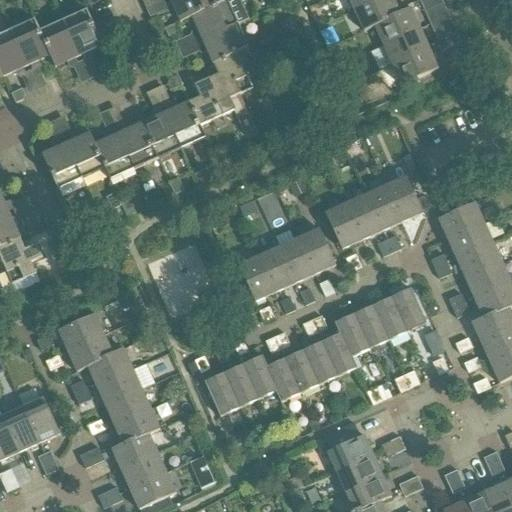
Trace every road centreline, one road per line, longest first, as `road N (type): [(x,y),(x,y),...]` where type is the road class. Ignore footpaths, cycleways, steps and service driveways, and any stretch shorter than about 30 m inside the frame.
road 1 (residential): [(459,373),(446,316),(415,255),(377,272),(365,292),(266,335),(249,329),(181,360)]
road 2 (residential): [(70,235),(61,232),(12,121),(55,101),(98,106),(148,81),(112,0)]
road 3 (residential): [(426,474),(392,403),(459,373)]
